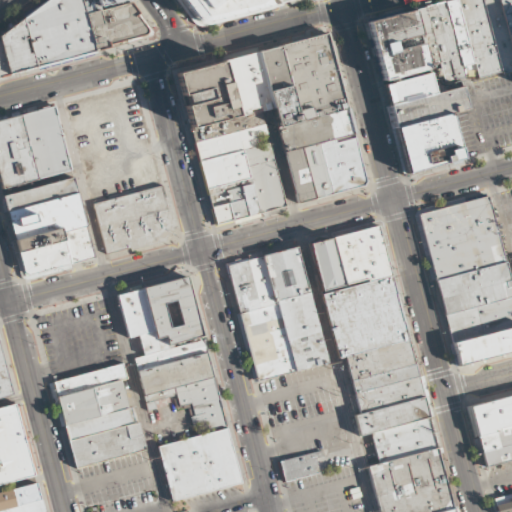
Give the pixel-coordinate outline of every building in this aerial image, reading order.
[(25,17),(47,0),(84,0),(88,13),(98,51),(39,67),(25,17)] [(88,13),(84,0),(131,0),(132,1),(88,13)] [(176,0),(192,22),(195,24),(197,25),(200,26),(203,26),(206,26),(274,8),(272,5),(268,0),(176,0)] [(455,0),(447,0),(444,1),(461,66),(472,63),(455,0)] [(482,0),(455,0),(472,63),(476,80),(501,74),(482,0)] [(511,0),(511,71),(501,74),(482,0),(511,0)] [(132,1),(154,30),(154,33),(152,36),(98,51),(88,13),(132,1)] [(444,1),(424,7),(438,62),(440,71),(461,66),(444,1)] [(424,7),(412,10),(427,65),(438,62),(424,7)] [(412,10),(366,22),(382,82),(428,70),(427,65),(412,10)] [(39,67),(12,74),(1,34),(25,17),(39,67)] [(221,60),(326,32),(366,181),(364,186),(297,203),(272,107),(236,116),(221,60)] [(12,74),(0,77),(0,34),(1,34),(12,74)] [(236,116),(190,129),(184,106),(211,99),(208,88),(181,96),(175,72),(221,60),(236,116)] [(382,82),(388,105),(434,93),(428,70),(382,82)] [(388,105),(394,129),(449,114),(468,109),(462,86),(434,93),(388,105)] [(0,119),(54,105),(71,170),(0,189),(0,119)] [(394,129),(406,174),(461,159),(449,114),(394,129)] [(220,225),(289,206),(267,124),(198,143),(220,225)] [(3,195),(22,271),(29,275),(93,258),(73,177),(3,195)] [(165,184),(177,228),(166,231),(169,241),(129,251),(129,248),(106,254),(92,204),(165,184)] [(433,279),(416,214),(488,196),(504,261),(433,279)] [(382,228),(394,278),(328,295),(315,246),(382,228)] [(298,247),(329,362),(258,381),(228,265),(298,247)] [(504,261),(511,293),(511,297),(442,315),(433,279),(504,261)] [(192,278),(208,339),(172,348),(170,337),(161,339),(159,332),(148,289),(192,278)] [(394,278),(426,400),(363,416),(346,358),(341,359),(324,296),(328,295),(394,278)] [(148,289),(120,298),(131,339),(159,332),(148,289)] [(511,297),(511,326),(449,342),(442,315),(511,297)] [(511,326),(511,352),(455,367),(449,342),(511,326)] [(0,400),(16,396),(0,336),(0,400)] [(230,431),(209,355),(140,373),(147,404),(177,397),(181,409),(188,407),(197,440),(230,431)] [(49,385),(65,445),(70,444),(77,472),(149,452),(141,423),(138,424),(134,408),(131,409),(123,381),(129,380),(125,364),(49,385)] [(511,394),(466,407),(482,467),(511,459),(511,394)] [(371,436),(364,438),(358,417),(363,416),(426,400),(430,399),(435,419),(431,420),(371,436)] [(0,411),(20,406),(39,478),(0,488),(0,411)] [(439,450),(431,420),(371,436),(380,466),(439,450)] [(244,485),(174,503),(160,449),(197,440),(230,431),(244,485)] [(279,462),(284,482),(329,469),(324,449),(279,462)] [(454,511),(458,511),(443,449),(439,450),(380,466),(372,468),(383,511),(454,511)] [(44,511),(38,482),(0,491),(0,511),(44,511)] [(511,511),(511,493),(489,499),(492,511),(511,511)]
